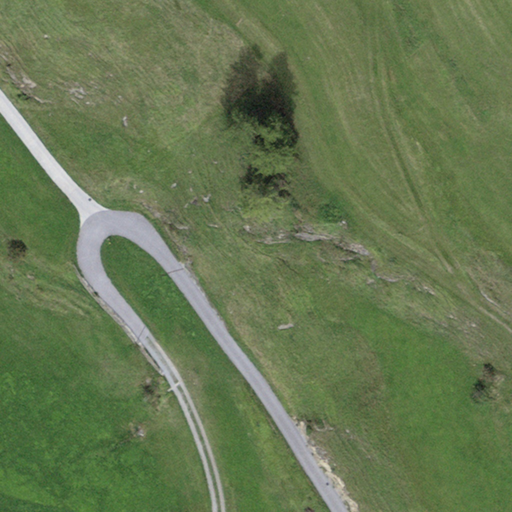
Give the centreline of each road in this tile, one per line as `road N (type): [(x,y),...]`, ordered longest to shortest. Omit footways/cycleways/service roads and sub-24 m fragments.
road 1 (residential): [(92,218),(122,214),(164,239),(338,511)]
road 2 (track): [(373,0),(380,88),(434,233),(475,296),(511,326)]
road 3 (track): [(223,511),(208,448),(178,380),(83,256),(92,218)]
